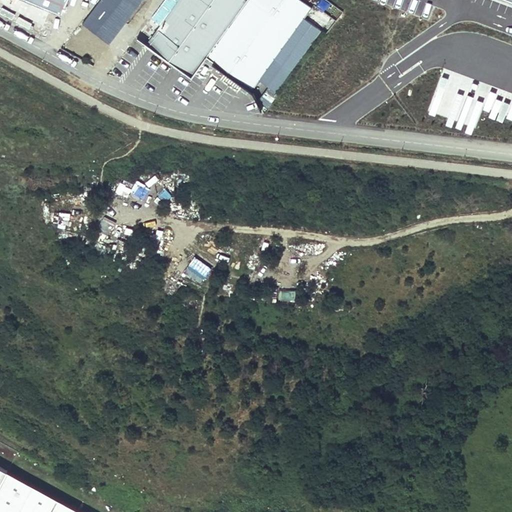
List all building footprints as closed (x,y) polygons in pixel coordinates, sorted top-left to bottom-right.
[(26,0),(62,15),(68,0),(26,0)] [(99,0),(82,22),(108,43),(142,0),(99,0)] [(168,63),(213,0),(177,0),(145,46),(157,54),(168,63)] [(179,70),(190,78),(203,58),(245,0),(213,0),(168,63),(179,70)] [(245,0),(203,58),(230,76),(282,0),(245,0)] [(300,0),(282,0),(230,76),(254,93),(263,112),(322,31),(305,21),(313,9),(300,0)] [(161,200),(170,192),(155,174),(145,181),(161,200)] [(96,228),(108,235),(114,225),(102,218),(96,228)] [(184,271),(201,283),(211,267),(194,256),(184,271)] [(292,269),(293,260),(286,258),(284,267),(292,269)] [(275,287),(290,292),(295,277),(280,272),(275,287)] [(316,272),(312,279),(320,284),(325,277),(316,272)] [(277,293),(266,292),(266,301),(276,302),(277,293)] [(0,482),(10,463),(0,457),(0,482)] [(98,511),(10,463),(0,482),(0,511),(98,511)]
